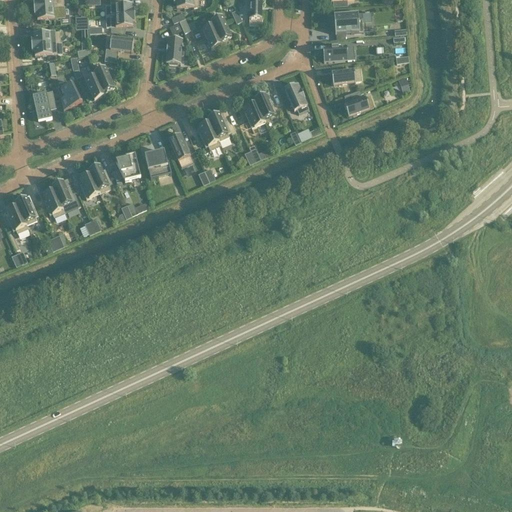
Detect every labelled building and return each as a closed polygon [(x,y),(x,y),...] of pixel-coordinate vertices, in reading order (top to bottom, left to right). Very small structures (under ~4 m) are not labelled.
[(34,11),(64,9),(63,0),(35,0),(36,4),(33,5),(34,11)] [(110,7),(105,7),(105,19),(135,17),(135,11),(132,11),(132,6),(120,7),(119,0),(110,1),(110,7)] [(197,0),(173,0),(174,5),(176,5),(177,10),(198,9),(197,0)] [(249,0),(249,27),(261,27),(261,0),(249,0)] [(65,20),(64,9),(34,11),(34,17),(37,17),(37,22),(65,20)] [(242,24),(237,12),(232,15),(237,26),(242,24)] [(183,15),(171,20),(174,26),(185,21),(183,15)] [(334,17),(335,37),(363,35),(362,22),(358,22),(358,15),(334,17)] [(135,17),(105,19),(106,30),(111,30),(123,29),(133,29),(132,24),(135,24),(135,17)] [(220,44),(221,43),(231,39),(222,18),(211,23),(212,26),(213,26),(220,44)] [(190,33),(185,22),(179,24),(184,36),(190,33)] [(172,37),(182,33),(179,26),(169,30),(172,37)] [(213,26),(212,26),(202,31),(211,52),(223,47),(221,43),(220,44),(213,26)] [(60,45),(60,34),(33,36),(33,41),(31,41),(31,47),(60,45)] [(106,51),(105,57),(118,59),(118,53),(132,55),(134,42),(112,40),(110,52),(106,51)] [(167,47),(166,54),(167,54),(166,65),(169,65),(169,66),(177,67),(177,65),(180,66),(181,57),(183,57),(184,49),(181,49),(182,41),(169,40),(168,47),(167,47)] [(60,45),(31,47),(32,53),(34,53),(35,58),(63,56),(62,45),(60,45)] [(322,50),(324,64),(347,63),(346,49),(338,49),(331,49),(331,50),(326,50),(322,50)] [(91,57),(90,51),(77,53),(78,60),(91,57)] [(73,74),(79,72),(77,60),(70,61),(73,74)] [(54,65),(47,66),(50,79),(56,78),(54,65)] [(105,69),(95,73),(95,74),(104,95),(104,94),(114,90),(105,69)] [(362,84),(360,71),(331,75),(333,87),(362,84)] [(95,74),(95,73),(83,78),(94,103),(106,98),(104,94),(104,95),(95,74)] [(405,80),(398,83),(403,96),(410,93),(405,80)] [(65,99),(61,101),(63,113),(64,113),(82,104),(73,85),(60,91),(65,99)] [(294,87),(284,92),(294,113),(297,112),(299,117),(309,112),(304,101),(305,101),(301,92),(300,92),(298,86),(294,88),(294,87)] [(364,100),(361,92),(345,98),(347,106),(344,107),(348,119),(369,111),(375,109),(371,98),(365,100),(364,100)] [(38,124),(52,121),(49,106),(55,104),(53,93),(33,98),(38,124)] [(253,101),(255,105),(256,104),(263,122),(264,121),(277,116),(270,101),(268,102),(265,96),(253,101)] [(266,125),(264,121),(263,122),(256,104),(255,105),(245,109),(248,115),(245,116),(251,131),(266,125)] [(207,120),(209,124),(210,123),(219,144),(230,139),(228,136),(230,135),(224,120),(221,121),(219,115),(207,120)] [(221,148),(219,144),(210,123),(209,124),(199,128),(201,134),(199,135),(205,150),(208,149),(209,153),(221,148)] [(312,140),(309,134),(308,131),(297,136),(301,145),(312,140)] [(290,136),(295,148),(301,145),(296,133),(290,136)] [(170,141),(168,141),(173,153),(171,153),(175,162),(177,161),(181,171),(194,166),(181,136),(175,139),(174,137),(169,139),(170,141)] [(256,151),(250,154),(255,165),(261,163),(256,151)] [(168,165),(167,165),(164,153),(145,158),(151,182),(158,180),(158,179),(171,175),(168,165)] [(250,168),(255,165),(250,154),(244,156),(250,168)] [(119,171),(112,174),(116,183),(123,180),(125,184),(131,183),(141,180),(140,179),(135,157),(124,160),(121,160),(122,163),(116,164),(119,171)] [(91,175),(100,196),(110,191),(109,188),(112,187),(105,172),(102,173),(100,167),(88,172),(90,176),(91,175)] [(204,174),(210,185),(215,183),(210,171),(204,174)] [(210,185),(204,174),(198,177),(203,188),(210,185)] [(86,202),(100,196),(91,175),(90,176),(80,180),(82,186),(80,187),(86,202)] [(63,183),(52,188),(53,192),(54,191),(62,208),(65,215),(80,209),(75,196),(77,195),(73,186),(68,188),(66,189),(63,183)] [(54,191),(53,192),(43,196),(46,202),(43,203),(50,218),(52,217),(54,220),(65,215),(62,208),(54,191)] [(26,228),(27,228),(37,223),(36,220),(38,219),(32,204),(29,205),(26,199),(15,204),(17,208),(17,207),(26,228)] [(127,208),(132,219),(138,217),(133,205),(127,208)] [(17,207),(17,208),(6,212),(9,218),(6,219),(13,234),(16,233),(17,237),(29,231),(27,228),(26,228),(17,207)] [(132,219),(127,208),(121,210),(126,222),(132,219)] [(96,222),(90,224),(95,236),(101,233),(96,222)] [(90,238),(95,236),(90,224),(85,227),(90,238)] [(59,238),(53,240),(59,252),(64,249),(59,238)] [(53,254),(59,252),(53,240),(48,243),(53,254)] [(23,254),(17,256),(17,257),(22,267),(22,268),(28,265),(23,254)] [(22,267),(17,257),(11,259),(16,270),(22,267)]
